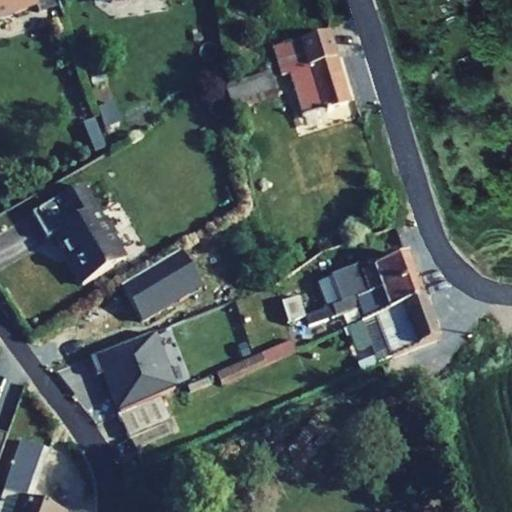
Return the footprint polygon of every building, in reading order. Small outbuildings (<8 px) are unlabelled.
[(54,9),(72,2),(71,0),(0,0),(0,22),(52,4),(54,9)] [(307,74),(320,121),(331,118),(317,70),(352,59),(345,34),(292,49),(299,76),(307,74)] [(352,59),(317,70),(331,118),(366,107),(352,59)] [(223,86),(232,111),(275,96),(266,71),(223,86)] [(85,184),(29,211),(42,237),(51,233),(76,285),(123,263),(85,184)] [(417,277),(408,253),(371,266),(377,283),(344,295),(342,290),(333,294),(337,306),(377,292),(417,277)] [(417,277),(377,292),(386,316),(426,301),(417,277)] [(281,302),(286,322),(302,319),(298,298),(281,302)] [(426,301),(386,316),(363,324),(371,348),(385,343),(390,355),(439,338),(426,301)] [(290,339),(216,371),(220,381),(293,349),(290,339)] [(153,399),(141,372),(110,386),(122,412),(153,399)] [(163,394),(153,399),(122,412),(138,452),(180,435),(163,394)] [(45,450),(19,440),(0,493),(0,511),(62,511),(28,499),(45,450)]
